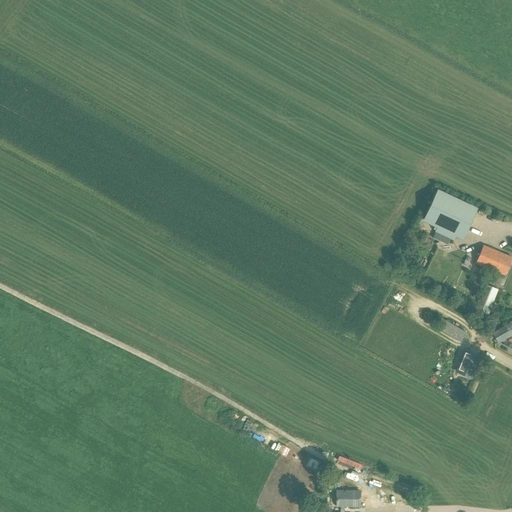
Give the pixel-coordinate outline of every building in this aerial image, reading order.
[(463,237),(476,210),(436,191),(423,218),(439,226),(436,231),(453,239),(455,233),(463,237)] [(430,261),(425,271),(440,278),(440,276),(445,278),(444,280),(461,287),(472,264),(455,256),(449,270),(444,268),(430,261)] [(463,322),(467,319),(462,312),(458,314),(463,322)] [(441,318),(436,327),(463,343),(464,343),(465,342),(469,334),(441,318)] [(492,332),(498,343),(511,335),(511,323),(511,322),(492,332)] [(480,381),(490,358),(476,351),(465,374),(480,381)] [(363,493),(401,503),(407,482),(391,477),(390,480),(380,477),(378,486),(366,483),(363,493)]
